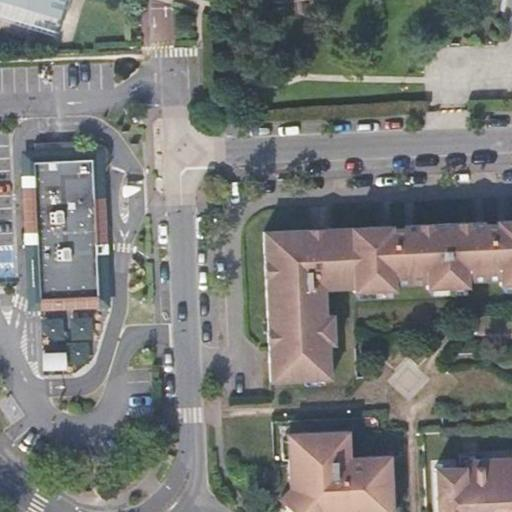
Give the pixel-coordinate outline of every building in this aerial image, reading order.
[(16,0),(62,13),(66,0),(16,0)] [(58,134),(58,142),(69,141),(69,133),(58,134)] [(69,141),(58,142),(28,144),(30,179),(27,179),(34,307),(100,303),(94,173),(90,173),(89,152),(70,153),(69,141)] [(511,283),(511,218),(492,219),(492,222),(480,222),(480,220),(411,224),(411,226),(376,228),(376,226),(323,228),(323,231),(303,232),(303,230),(258,233),(266,382),(325,379),(324,348),(330,347),(330,315),(322,315),(321,287),(349,285),(349,292),(390,290),(390,283),(422,281),(423,288),(463,286),(464,279),(495,277),(496,284),(511,283)] [(44,352),(44,366),(68,366),(69,353),(44,352)] [(389,511),(386,454),(345,457),(343,429),(283,432),(286,489),(276,500),(288,511),(389,511)] [(511,511),(511,453),(455,457),(456,466),(428,467),(429,511),(511,511)]
